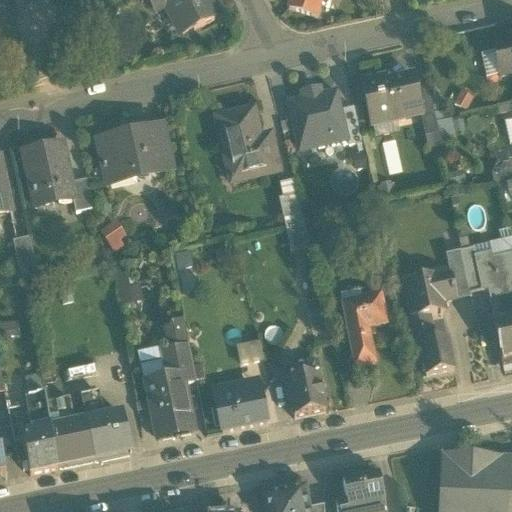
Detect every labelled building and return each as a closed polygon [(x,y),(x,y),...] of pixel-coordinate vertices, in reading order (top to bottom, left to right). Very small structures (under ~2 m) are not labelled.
[(167,5),(183,36),(216,19),(206,0),(148,0),(154,12),(167,5)] [(291,0),(289,8),(315,17),(321,0),(291,0)] [(511,36),(507,37),(508,41),(493,44),(495,53),(501,77),(511,73),(511,36)] [(487,80),(501,77),(495,53),(482,56),(487,80)] [(361,82),(372,127),(374,127),(373,121),(419,111),(420,117),(423,116),(417,91),(414,74),(381,82),(380,78),(361,82)] [(439,87),(429,89),(434,113),(444,111),(439,87)] [(417,91),(423,116),(434,114),(434,113),(429,89),(428,88),(417,91)] [(315,134),(318,149),(348,142),(340,111),(336,92),(288,103),(296,139),(315,134)] [(453,106),(466,112),(473,98),(460,92),(453,106)] [(340,111),(348,142),(348,146),(362,143),(354,108),(340,111)] [(229,148),(237,183),(278,173),(270,137),(259,139),(253,111),(217,120),(223,150),(229,148)] [(374,127),(397,122),(420,117),(419,111),(373,121),(374,127)] [(436,124),(434,114),(423,116),(420,117),(424,137),(438,134),(436,124)] [(452,120),(436,124),(438,134),(440,139),(455,135),(452,123),(452,120)] [(452,123),(455,135),(456,137),(466,135),(463,120),(452,123)] [(511,144),(511,120),(503,122),(509,146),(511,144)] [(374,127),(372,127),(374,140),(400,135),(397,122),(374,127)] [(97,143),(107,187),(136,181),(134,174),(169,167),(171,173),(173,173),(163,128),(97,143)] [(315,134),(296,139),(299,153),(318,149),(315,134)] [(440,139),(438,134),(424,137),(427,151),(442,148),(440,139)] [(57,198),(59,205),(73,201),(75,201),(72,185),(65,156),(59,157),(57,148),(23,155),(33,203),(57,198)] [(231,184),(237,183),(229,148),(223,150),(231,184)] [(511,183),(511,179),(509,163),(497,165),(491,172),(493,187),(506,185),(511,183)] [(0,216),(11,214),(0,164),(0,216)] [(463,172),(448,175),(451,191),(466,188),(463,172)] [(73,201),(76,215),(93,211),(86,182),(72,185),(75,201),(73,201)] [(278,200),(285,227),(303,223),(293,182),(279,186),(282,200),(278,200)] [(35,210),(59,205),(57,198),(33,203),(35,210)] [(362,217),(365,232),(380,229),(377,214),(362,217)] [(321,219),(303,223),(309,251),(311,257),(329,253),(321,219)] [(290,255),(309,251),(303,223),(285,227),(290,255)] [(12,242),(22,285),(38,281),(29,239),(12,242)] [(489,246),(491,255),(492,261),(511,256),(511,242),(511,241),(489,246)] [(473,251),(461,253),(470,296),(481,294),(475,259),(473,251)] [(456,300),(470,296),(461,253),(446,257),(450,278),(451,278),(456,300)] [(511,317),(511,256),(492,261),(491,255),(475,259),(481,294),(487,293),(497,291),(498,297),(489,299),(494,321),(511,317)] [(407,287),(413,320),(414,321),(427,319),(442,316),(440,306),(456,302),(456,300),(451,278),(450,278),(432,282),(433,286),(410,291),(409,287),(407,287)] [(432,282),(409,287),(410,291),(433,286),(432,282)] [(497,291),(487,293),(489,299),(498,297),(497,291)] [(340,300),(355,371),(375,367),(369,338),(366,339),(365,333),(387,329),(379,292),(340,300)] [(511,317),(494,321),(495,327),(511,323),(511,317)] [(432,343),(427,319),(414,321),(413,320),(401,322),(407,350),(419,348),(425,379),(454,373),(447,340),(432,343)] [(494,327),(502,363),(511,360),(511,323),(495,327),(494,327)] [(261,341),(235,346),(240,374),(266,370),(261,341)] [(177,352),(184,388),(196,386),(190,350),(177,352)] [(153,420),(157,442),(189,436),(184,413),(188,412),(184,388),(177,352),(174,353),(176,361),(165,363),(168,383),(147,387),(150,405),(148,406),(151,421),(153,420)] [(286,383),(294,420),(325,413),(317,377),(314,365),(313,365),(313,362),(306,364),(306,366),(284,371),(286,383)] [(511,365),(502,368),(502,365),(501,365),(504,378),(511,375),(511,365)] [(215,403),(222,435),(266,425),(259,393),(215,403)] [(78,399),(84,424),(85,424),(103,420),(97,395),(78,399)] [(29,400),(35,432),(50,429),(46,406),(44,397),(29,400)] [(50,429),(51,436),(74,431),(73,426),(68,401),(46,406),(50,429)] [(15,410),(7,412),(10,429),(19,427),(15,410)] [(184,413),(189,436),(193,436),(188,412),(184,413)] [(103,420),(85,424),(93,463),(130,454),(121,416),(103,420)] [(58,471),(93,463),(85,424),(84,424),(73,426),(74,431),(51,436),(58,471)] [(22,442),(29,477),(58,471),(51,436),(22,442)] [(511,511),(511,459),(441,456),(438,511),(511,511)] [(337,510),(337,511),(384,511),(378,480),(342,487),(347,508),(337,510)] [(264,499),(267,511),(308,511),(304,491),(292,493),(292,491),(275,494),(276,497),(264,499)]
